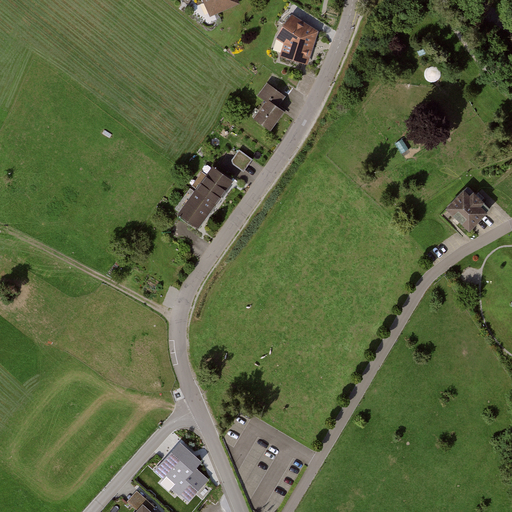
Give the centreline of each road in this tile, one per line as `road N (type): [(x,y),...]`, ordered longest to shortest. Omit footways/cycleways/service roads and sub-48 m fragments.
road 1 (residential): [(199,409),(183,370),(177,320),(192,281),(303,126),(353,0)]
road 2 (residential): [(511,225),(419,290),(288,511)]
road 3 (track): [(0,227),(177,320)]
road 4 (residential): [(199,409),(167,429),(93,511)]
